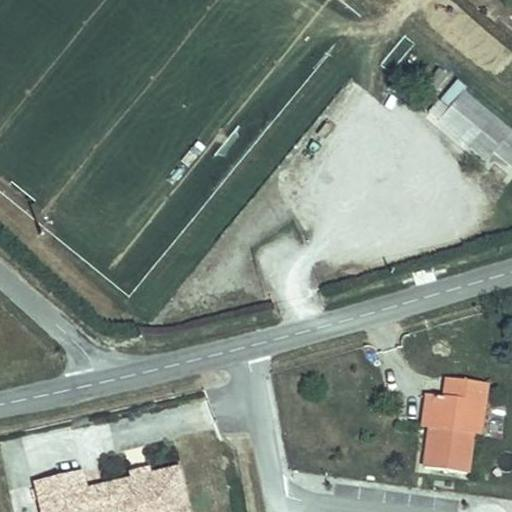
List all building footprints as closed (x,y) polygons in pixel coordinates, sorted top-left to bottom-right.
[(511,151),(509,149),(511,145),(511,140),(499,130),(494,137),(430,88),(417,105),(414,108),(461,145),(454,155),(472,169),(481,158),(511,182),(511,151)] [(426,386),(426,390),(438,392),(433,425),(429,424),(424,455),(466,462),(471,427),(476,395),(485,396),(488,376),(447,369),(444,389),(426,386)] [(438,392),(426,390),(420,423),(429,424),(433,425),(438,392)] [(479,428),(485,396),(476,395),(471,427),(479,428)] [(134,471),(108,478),(114,504),(115,511),(138,511),(166,506),(167,511),(192,511),(180,461),(152,467),(134,471)] [(152,467),(150,461),(133,465),(134,471),(152,467)] [(78,511),(94,508),(88,482),(84,465),(38,475),(46,511),(78,511)] [(114,504),(108,478),(88,482),(94,508),(114,504)]
